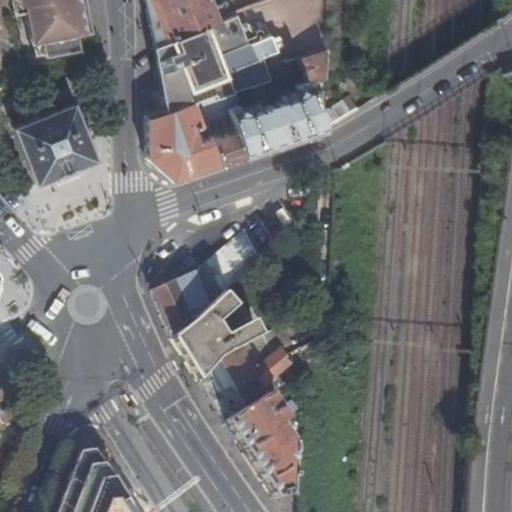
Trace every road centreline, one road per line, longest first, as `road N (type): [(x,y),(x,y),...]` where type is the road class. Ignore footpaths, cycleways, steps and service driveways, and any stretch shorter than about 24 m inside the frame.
road 1 (tertiary): [(119,230),(326,151),(511,35)]
road 2 (primary): [(511,274),(486,511)]
road 3 (secondary): [(119,230),(124,184),(113,0)]
road 4 (secondary): [(241,511),(123,328)]
road 5 (tertiary): [(80,346),(19,511)]
